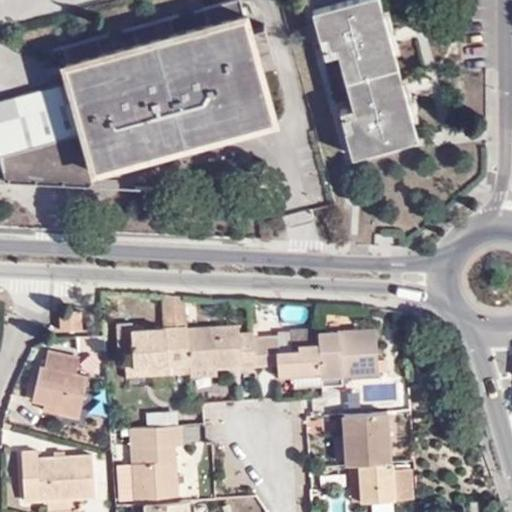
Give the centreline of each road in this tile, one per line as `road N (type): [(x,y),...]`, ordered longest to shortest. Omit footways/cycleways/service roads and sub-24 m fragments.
road 1 (secondary): [(446,262),(0,247)]
road 2 (secondary): [(51,272),(447,298)]
